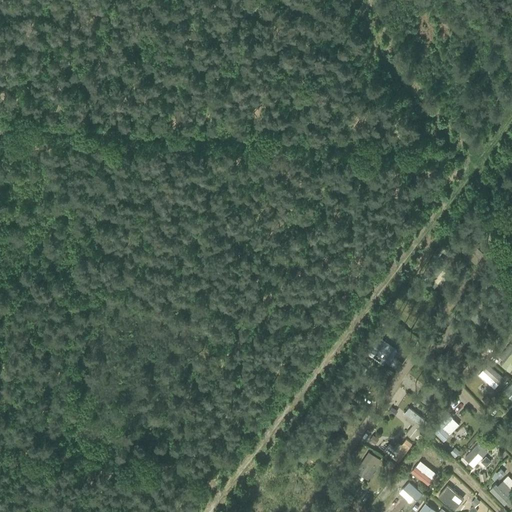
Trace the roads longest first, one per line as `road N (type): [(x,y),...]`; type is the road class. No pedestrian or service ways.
road 1 (track): [(209,511),(478,175)]
road 2 (track): [(363,0),(390,75),(478,175)]
